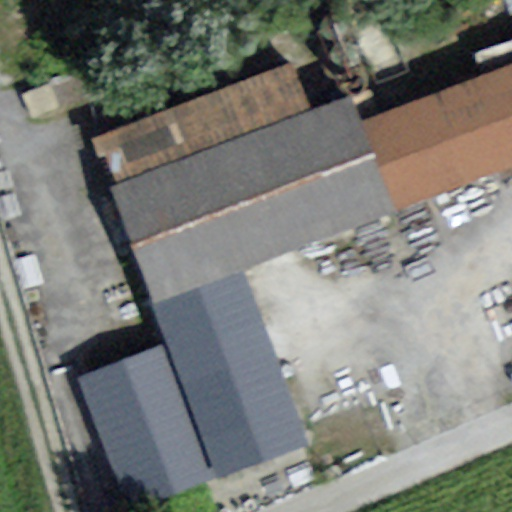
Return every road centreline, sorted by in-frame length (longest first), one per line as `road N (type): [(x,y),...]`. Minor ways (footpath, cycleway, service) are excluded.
road 1 (track): [(511,425),(307,511)]
road 2 (track): [(51,511),(0,341)]
